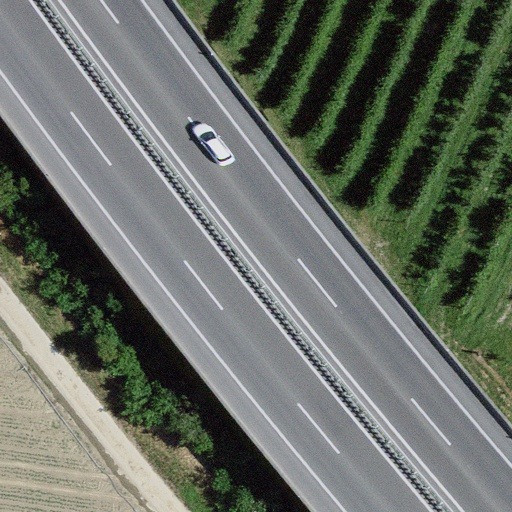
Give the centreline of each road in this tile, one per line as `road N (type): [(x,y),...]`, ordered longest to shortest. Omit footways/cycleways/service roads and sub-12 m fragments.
road 1 (motorway): [(507,511),(310,274),(101,0)]
road 2 (motorway): [(0,15),(388,511)]
road 3 (track): [(164,511),(0,302)]
